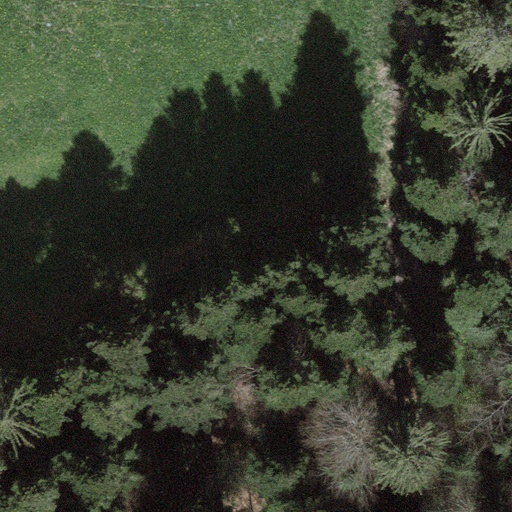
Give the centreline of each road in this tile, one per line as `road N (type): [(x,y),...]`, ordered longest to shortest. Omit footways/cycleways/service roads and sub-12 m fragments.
road 1 (track): [(367,511),(411,260),(432,0)]
road 2 (track): [(178,511),(250,406),(411,260)]
